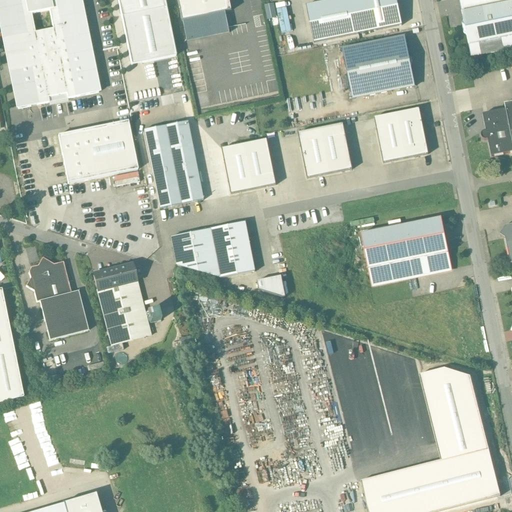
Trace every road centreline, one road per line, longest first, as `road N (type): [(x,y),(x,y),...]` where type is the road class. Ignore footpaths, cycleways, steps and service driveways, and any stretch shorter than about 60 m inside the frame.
road 1 (unclassified): [(511,412),(427,0)]
road 2 (unknown): [(254,495),(211,326),(226,317),(290,334)]
road 3 (unknown): [(426,448),(458,434),(460,406),(445,383),(411,372)]
road 4 (unknown): [(359,466),(254,495),(258,511)]
road 5 (unknown): [(332,347),(359,466)]
